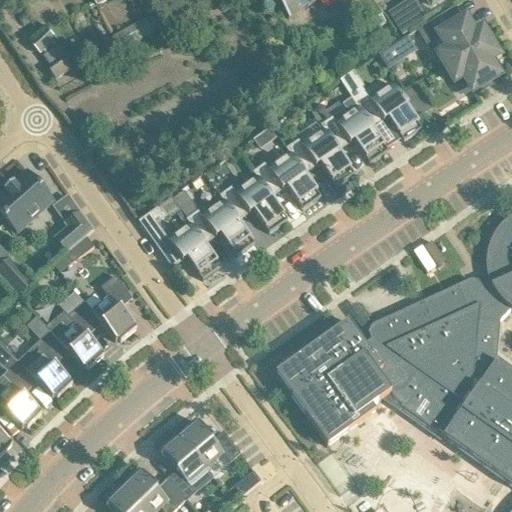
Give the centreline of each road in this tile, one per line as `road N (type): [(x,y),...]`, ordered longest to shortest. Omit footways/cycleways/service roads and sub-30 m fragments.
road 1 (unclassified): [(203,345),(511,137)]
road 2 (residential): [(203,345),(36,122)]
road 3 (unclassified): [(28,511),(203,345)]
road 4 (residential): [(328,511),(203,345)]
